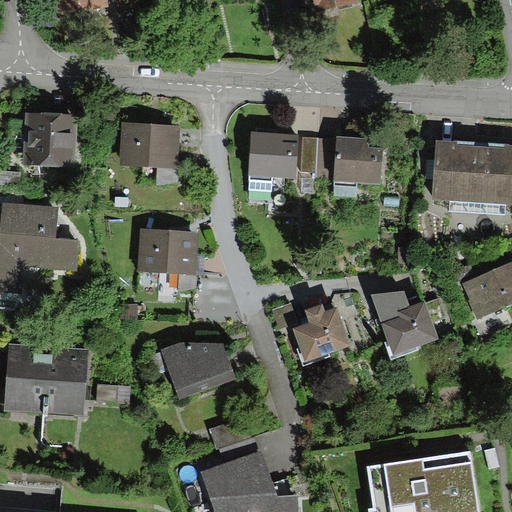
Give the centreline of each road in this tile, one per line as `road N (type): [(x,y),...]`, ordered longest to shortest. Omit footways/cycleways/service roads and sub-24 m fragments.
road 1 (residential): [(298,91),(20,73)]
road 2 (residential): [(511,102),(298,91)]
